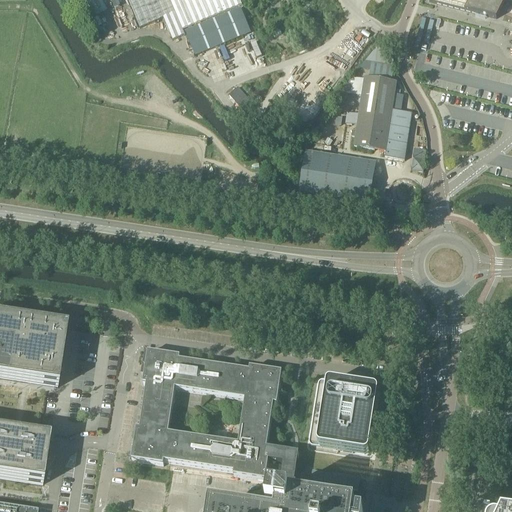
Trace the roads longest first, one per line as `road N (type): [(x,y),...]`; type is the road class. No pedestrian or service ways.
road 1 (tertiary): [(326,257),(0,210)]
road 2 (unclassified): [(138,339),(389,377),(450,378)]
road 3 (track): [(440,191),(377,162),(308,152),(272,178),(204,158)]
road 4 (residential): [(443,238),(434,138),(403,75),(396,35),(411,0)]
road 5 (residential): [(51,511),(65,453),(77,444),(111,445),(127,352),(138,339)]
road 6 (unclassified): [(0,295),(127,317),(138,339)]
road 7 (unclassified): [(450,378),(434,511)]
